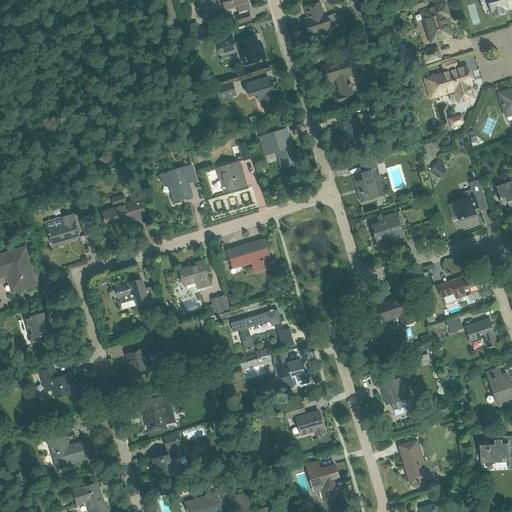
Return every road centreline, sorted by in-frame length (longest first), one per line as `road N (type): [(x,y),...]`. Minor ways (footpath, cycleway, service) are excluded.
road 1 (residential): [(137,511),(82,284),(88,271),(334,196)]
road 2 (residential): [(385,511),(338,350),(338,320),(361,279)]
road 3 (residential): [(334,196),(275,0)]
road 4 (residential): [(361,279),(471,242),(495,242)]
